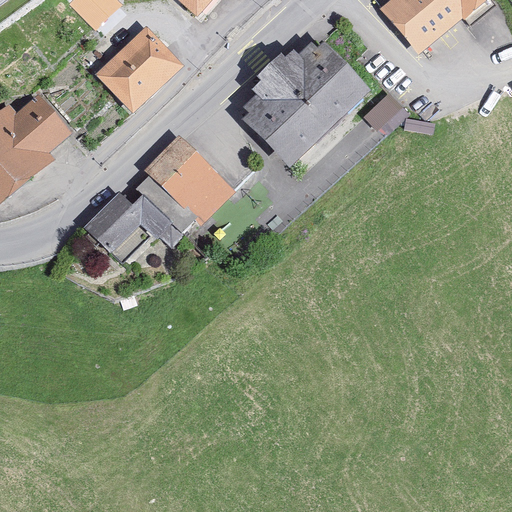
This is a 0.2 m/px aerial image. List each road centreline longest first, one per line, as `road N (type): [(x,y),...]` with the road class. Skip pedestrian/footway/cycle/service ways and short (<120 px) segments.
road 1 (unclassified): [(0,244),(57,229),(112,189),(327,0)]
road 2 (residential): [(343,0),(434,103),(511,74)]
